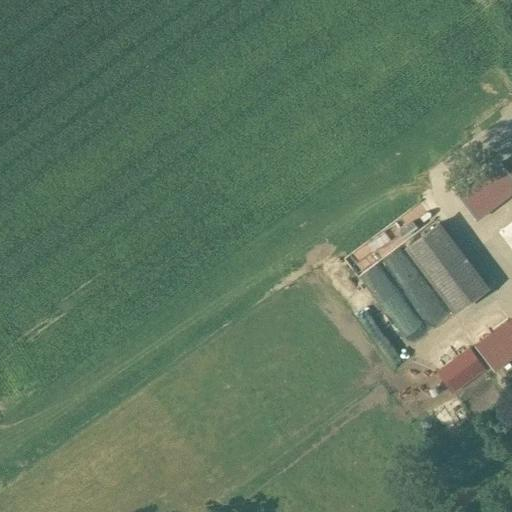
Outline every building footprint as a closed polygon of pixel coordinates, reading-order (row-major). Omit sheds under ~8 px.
[(502,162),(463,193),(471,203),(510,173),(502,162)] [(511,171),(510,173),(471,203),(483,218),(511,195),(511,171)] [(488,287),(440,224),(408,248),(457,312),(488,287)] [(511,327),(508,321),(477,345),(495,370),(511,358),(511,327)] [(471,348),(439,372),(453,392),(486,368),(471,348)]
